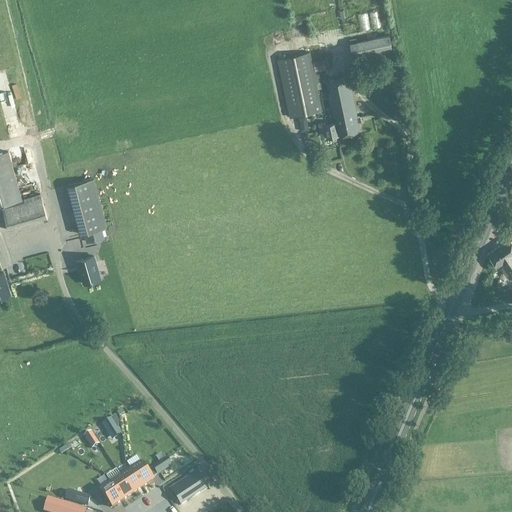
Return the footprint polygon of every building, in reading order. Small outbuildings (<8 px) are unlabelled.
[(356,65),(394,58),(389,35),(350,43),(356,65)] [(289,117),(322,110),(310,52),(277,59),(289,117)] [(358,79),(387,75),(386,65),(357,69),(358,79)] [(322,137),(327,135),(328,138),(360,131),(348,77),(326,82),(335,123),(325,125),(324,123),(319,124),(322,137)] [(0,205),(1,205),(22,198),(8,151),(0,153),(0,205)] [(81,235),(85,234),(101,230),(107,228),(94,180),(69,187),(81,235)] [(40,193),(22,198),(1,205),(9,231),(48,219),(40,193)] [(69,241),(68,220),(57,221),(58,242),(69,241)] [(101,230),(85,234),(88,243),(103,239),(101,230)] [(0,266),(12,262),(1,231),(0,231),(0,266)] [(511,277),(511,242),(510,239),(488,254),(497,267),(499,265),(509,280),(511,277)] [(12,247),(21,283),(46,277),(37,241),(12,247)] [(81,270),(80,270),(84,284),(100,279),(94,256),(79,260),(81,270)] [(0,297),(10,295),(3,272),(0,273),(0,297)] [(114,416),(101,424),(109,437),(117,432),(116,430),(118,422),(114,416)] [(99,444),(91,433),(84,437),(92,449),(99,444)] [(158,475),(171,466),(166,459),(153,468),(158,475)] [(153,481),(141,463),(131,469),(143,487),(153,481)] [(121,476),(133,494),(143,487),(131,469),(121,476)] [(196,473),(169,490),(180,505),(206,488),(196,473)] [(122,501),(133,494),(121,476),(111,483),(122,501)] [(100,490),(112,508),(122,501),(111,483),(100,490)] [(90,497),(68,490),(65,499),(88,506),(90,497)] [(85,511),(86,510),(48,498),(43,511),(85,511)]
